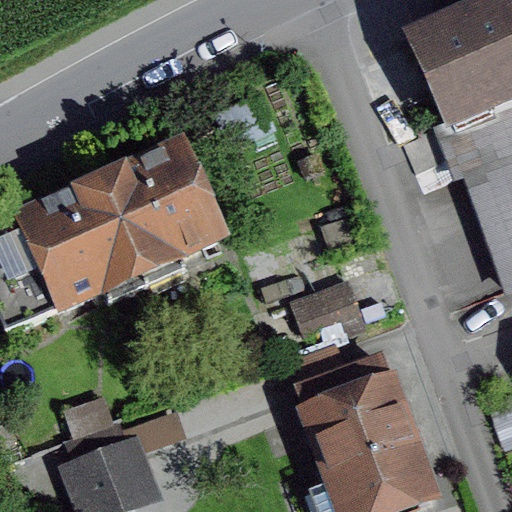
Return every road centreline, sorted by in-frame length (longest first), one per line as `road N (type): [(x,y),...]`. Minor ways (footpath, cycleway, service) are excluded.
road 1 (residential): [(316,0),(502,511)]
road 2 (residential): [(245,0),(106,69),(0,134)]
